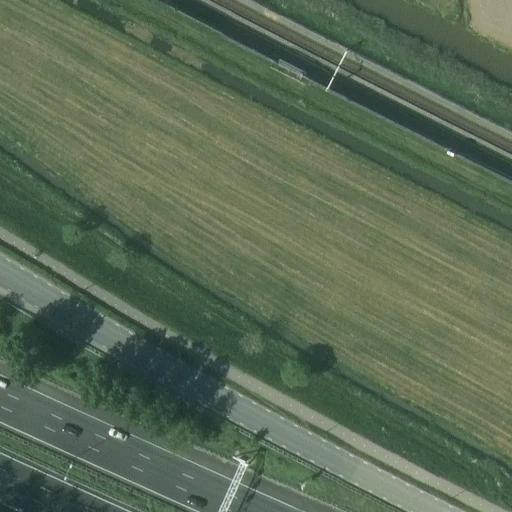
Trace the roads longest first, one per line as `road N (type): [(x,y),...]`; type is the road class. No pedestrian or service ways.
road 1 (tertiary): [(437,511),(321,455),(0,271)]
road 2 (motorway): [(234,511),(0,406)]
